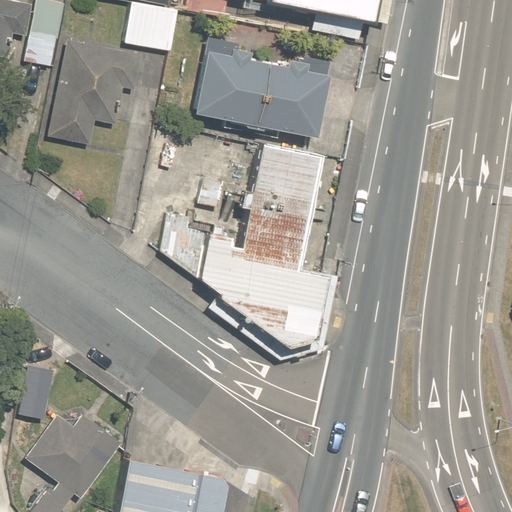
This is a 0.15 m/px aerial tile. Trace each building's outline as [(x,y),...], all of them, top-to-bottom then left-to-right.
[(48,0),(33,0),(21,64),(48,67),(61,4),(48,0)] [(369,28),(374,0),(263,0),(262,4),(369,28)] [(0,67),(9,69),(11,35),(23,38),(29,7),(0,1),(0,67)] [(174,13),(129,3),(120,45),(165,52),(174,13)] [(142,57),(65,41),(44,138),(86,147),(93,124),(112,127),(123,89),(135,91),(142,57)] [(312,142),(323,81),(203,54),(187,117),(312,142)] [(206,238),(201,282),(284,353),(313,345),(325,279),(297,275),(317,155),(259,147),(240,244),(206,238)] [(227,186),(201,182),(198,211),(223,214),(227,186)] [(198,214),(165,210),(157,264),(191,269),(198,214)] [(120,446),(80,417),(72,430),(56,419),(23,463),(79,500),(120,446)] [(190,478),(126,467),(118,511),(221,511),(227,485),(190,478)]
